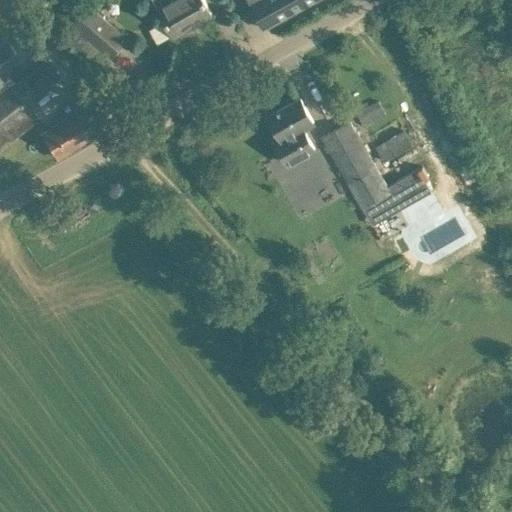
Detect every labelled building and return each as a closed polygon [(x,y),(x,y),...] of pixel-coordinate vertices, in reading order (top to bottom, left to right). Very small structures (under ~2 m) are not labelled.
[(154,0),(159,8),(175,36),(213,14),(204,0),(154,0)] [(248,0),(264,28),(266,26),(313,0),(248,0)] [(70,20),(57,34),(77,51),(88,36),(111,55),(127,37),(89,5),(73,23),(70,20)] [(0,79),(6,74),(1,69),(17,56),(6,43),(0,47),(0,79)] [(0,93),(0,148),(36,121),(31,113),(22,102),(35,93),(22,76),(10,86),(2,92),(0,93)] [(300,97),(269,115),(279,132),(282,137),(276,140),(289,162),(315,148),(303,127),(314,121),(310,115),(300,97)] [(364,124),(385,113),(378,101),(357,112),(364,124)] [(90,102),(73,114),(42,133),(58,156),(105,125),(90,102)] [(350,120),(322,136),(323,138),(349,182),(353,188),(381,172),(377,166),(351,122),(350,120)] [(378,143),(387,158),(416,142),(408,127),(378,143)] [(418,168),(388,185),(390,188),(401,206),(430,189),(418,168)]
